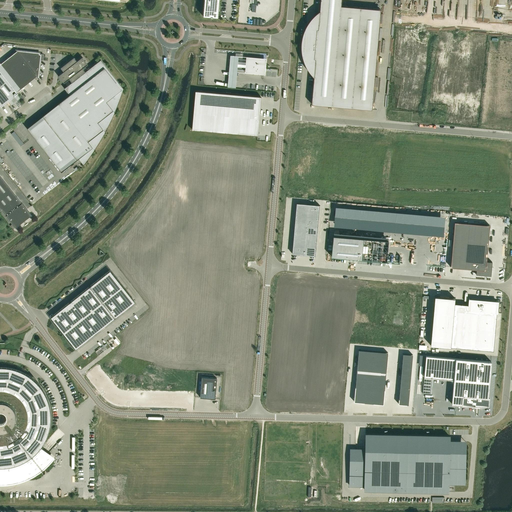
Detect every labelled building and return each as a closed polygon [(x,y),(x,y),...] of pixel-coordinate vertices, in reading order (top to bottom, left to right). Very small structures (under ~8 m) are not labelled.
[(212,17),(218,17),(219,0),(204,0),(203,16),(210,17),(211,16),(212,16),(212,17)] [(244,0),(242,20),(261,21),(263,0),(244,0)] [(306,28),(303,58),(315,59),(314,77),(311,104),(372,109),(381,9),(341,6),(341,0),(320,0),(320,11),(318,29),(306,28)] [(42,60),(42,55),(39,54),(39,53),(17,51),(16,49),(15,49),(17,51),(1,64),(21,89),(37,76),(38,78),(40,59),(42,60)] [(245,72),(246,57),(230,55),(227,87),(236,87),(237,72),(245,72)] [(64,111),(49,124),(33,136),(61,172),(77,159),(78,158),(84,165),(94,150),(105,132),(114,112),(123,89),(100,60),(85,72),(82,68),(88,64),(82,57),(77,61),(74,57),(61,68),(64,71),(58,76),(64,83),(69,79),(72,82),(65,88),(70,94),(58,104),(64,111)] [(265,74),(266,63),(260,63),(261,58),(246,57),(245,72),(265,74)] [(17,101),(16,101),(19,98),(16,95),(18,94),(0,70),(0,104),(1,107),(8,101),(11,105),(14,102),(14,103),(17,101)] [(193,130),(256,136),(260,96),(197,91),(193,130)] [(0,208),(15,227),(31,215),(0,175),(0,208)] [(297,203),(292,253),(315,255),(319,205),(297,203)] [(486,261),(490,225),(455,222),(451,267),(476,269),(476,274),(491,276),(492,262),(486,261)] [(333,235),(331,257),(387,262),(388,240),(333,235)] [(135,302),(110,271),(51,317),(76,349),(135,302)] [(428,296),(424,345),(487,351),(491,302),(462,299),(462,304),(448,303),(449,298),(428,296)] [(383,404),(388,352),(358,350),(354,402),(383,404)] [(403,353),(398,404),(408,405),(413,354),(403,353)] [(426,356),(424,377),(454,379),(452,404),(462,404),(462,406),(488,407),(489,398),(488,397),(491,361),(426,356)] [(0,484),(1,484),(7,484),(13,483),(18,482),(24,480),(29,478),(34,476),(38,473),(42,470),(46,467),(50,463),(53,459),(48,455),(47,456),(39,450),(41,446),(44,443),(46,439),(48,435),(49,431),(50,426),(50,422),(51,418),(50,413),(50,409),(49,405),(48,401),(46,397),(44,393),(42,389),(39,386),(36,382),(33,379),(30,377),(26,374),(22,372),(18,371),(14,369),(10,368),(6,368),(1,367),(0,367),(0,484)] [(202,377),(200,397),(215,399),(217,378),(202,377)] [(432,379),(424,378),(422,393),(430,394),(432,379)] [(448,491),(449,482),(455,482),(465,482),(466,447),(450,447),(450,440),(450,437),(365,435),(365,449),(365,455),(350,454),(349,480),(364,480),(364,485),(364,489),(448,491)]
